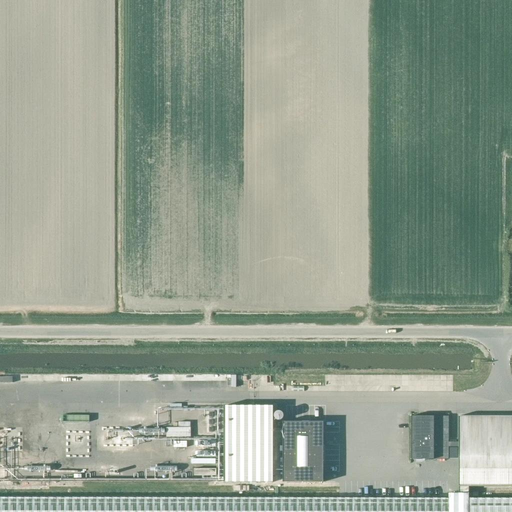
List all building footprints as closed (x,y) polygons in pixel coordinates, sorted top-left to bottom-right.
[(224,482),(272,482),(273,409),(227,409),(224,482)] [(433,416),(411,416),(411,459),(449,460),(449,447),(458,447),(458,494),(469,494),(469,487),(499,487),(511,486),(511,416),(459,416),(459,442),(449,442),(449,416),(439,416),(433,416)] [(323,422),(283,422),(283,482),(323,482),(323,422)] [(123,427),(101,426),(101,435),(116,436),(116,432),(123,432),(123,427)] [(511,511),(511,499),(469,499),(469,494),(458,494),(449,494),(449,499),(340,499),(0,498),(0,511),(511,511)]
